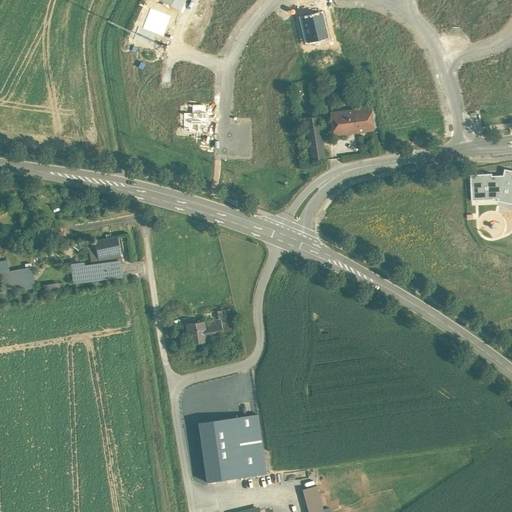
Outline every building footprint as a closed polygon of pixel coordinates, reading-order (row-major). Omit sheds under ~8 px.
[(302,19),(307,41),(326,37),(321,15),(302,19)] [(370,107),(346,110),(350,133),(373,130),(370,107)] [(346,110),(330,112),(333,135),(350,133),(346,110)] [(325,159),(318,117),(304,118),(310,161),(325,159)] [(492,174),(471,175),(472,201),(494,200),(494,199),(498,199),(498,201),(511,204),(511,170),(505,169),(503,175),(493,176),(492,174)] [(117,236),(94,241),(98,261),(121,256),(117,236)] [(123,263),(121,256),(98,261),(94,241),(70,245),(77,250),(88,249),(91,266),(93,266),(93,270),(98,270),(97,267),(106,266),(120,263),(123,263)] [(120,263),(106,266),(105,278),(122,276),(120,263)] [(0,264),(0,282),(2,294),(35,287),(31,267),(9,270),(8,264),(0,264)] [(86,280),(85,267),(72,264),(73,281),(86,280)] [(86,280),(105,278),(106,266),(97,267),(98,270),(93,270),(93,266),(91,266),(85,267),(86,280)] [(220,319),(230,317),(229,309),(216,311),(218,319),(220,319)] [(220,319),(221,324),(223,335),(233,333),(230,317),(220,319)] [(203,321),(186,324),(190,344),(206,341),(206,338),(223,335),(221,324),(214,325),(204,327),(203,321)] [(257,414),(198,422),(206,482),(266,474),(257,414)] [(323,511),(316,485),(302,489),(308,511),(323,511)]
